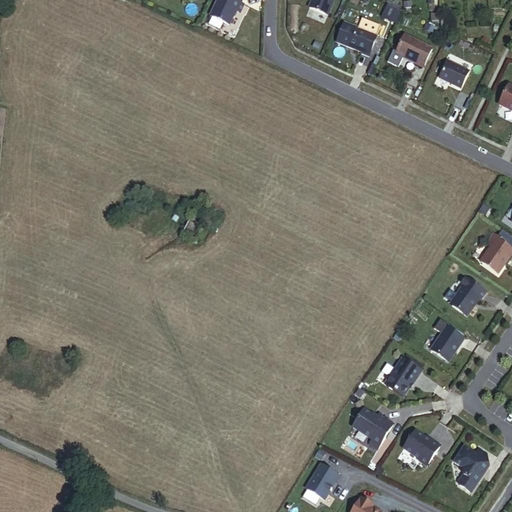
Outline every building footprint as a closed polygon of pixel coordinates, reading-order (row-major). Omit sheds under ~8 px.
[(245,8),(241,6),(243,0),(220,0),(211,19),(230,28),(236,14),(241,16),(245,8)] [(327,18),(334,0),(312,0),(309,10),(327,18)] [(390,23),(396,12),(389,8),(384,19),(390,23)] [(368,58),(377,37),(344,24),(336,45),(361,54),(361,56),(368,58)] [(431,51),(404,37),(395,54),(415,64),(414,66),(422,69),(431,51)] [(460,90),(468,73),(447,62),(439,80),(460,90)] [(511,87),(507,85),(497,105),(511,112),(511,87)] [(195,240),(202,226),(189,220),(182,234),(195,240)] [(195,240),(182,234),(180,240),(192,245),(195,240)] [(503,265),(507,259),(508,259),(511,253),(511,251),(497,241),(499,239),(492,235),(486,245),(490,248),(480,264),(497,276),(504,265),(503,265)] [(480,302),(485,294),(464,279),(458,287),(461,289),(457,295),(457,297),(451,305),(452,308),(466,319),(479,301),(480,302)] [(448,364),(464,341),(446,329),(430,352),(448,364)] [(414,385),(422,374),(402,361),(395,372),(394,371),(389,379),(391,380),(386,388),(403,399),(413,385),(414,385)] [(356,397),(362,401),(365,395),(360,392),(356,397)] [(377,452),(393,428),(387,424),(389,421),(381,416),(378,420),(366,412),(354,430),(373,442),(370,447),(377,452)] [(426,468),(440,447),(431,441),(431,442),(415,432),(402,450),(419,461),(418,463),(426,468)] [(480,475),(486,466),(489,466),(486,453),(477,455),(475,454),(464,446),(454,462),(462,468),(463,475),(458,482),(459,485),(469,491),(473,484),(476,484),(481,476),(480,475)] [(337,487),(338,487),(342,481),(323,469),(308,493),(326,504),(337,487)] [(374,476),(380,479),(383,473),(377,470),(374,476)] [(375,511),(374,511),(370,509),(371,507),(363,502),(356,511),(375,511)]
